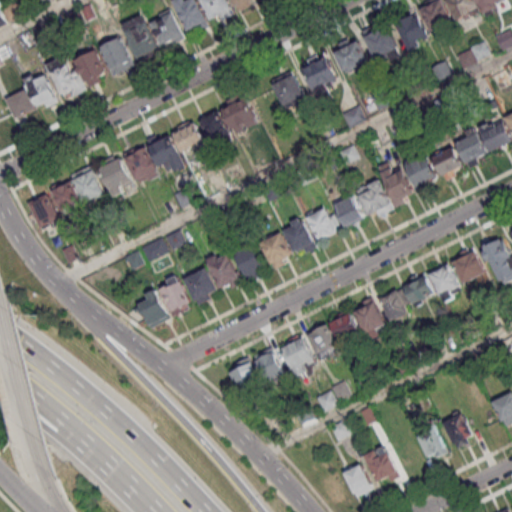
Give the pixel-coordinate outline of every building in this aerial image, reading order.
[(179,0),(176,2),(190,33),(203,27),(205,31),(211,27),(198,0),(194,0),(188,3),(186,0),(179,0)] [(229,0),(237,15),(225,21),(223,17),(213,22),(202,0),(229,0)] [(254,0),(250,2),(253,7),(241,13),(239,8),(238,9),(233,0),(254,0)] [(423,12),(433,34),(456,23),(444,0),(436,0),(428,4),(430,8),(423,12)] [(449,0),(450,1),(448,2),(459,23),(473,16),(474,17),(482,13),(480,10),(482,9),(477,0),(449,0)] [(479,0),(487,15),(498,9),(497,5),(507,0),(479,0)] [(4,8),(11,23),(24,16),(17,2),(4,8)] [(83,9),(89,20),(98,16),(93,4),(83,9)] [(81,9),(88,23),(74,31),(67,17),(81,9)] [(0,10),(1,10),(8,24),(0,28),(0,10)] [(173,10),(188,39),(176,45),(175,42),(165,47),(154,25),(164,20),(161,15),(173,10)] [(146,15),(163,49),(157,52),(158,56),(142,64),(131,41),(132,41),(125,25),(146,15)] [(399,26),(413,53),(423,49),(420,43),(432,37),(422,17),(417,20),(416,18),(399,26)] [(365,32),(379,61),(390,56),(394,63),(404,58),(387,22),(365,32)] [(511,30),(498,37),(505,51),(511,47),(511,30)] [(125,38),(139,66),(117,77),(103,49),(125,38)] [(338,55),(347,73),(348,72),(349,75),(361,69),(362,70),(371,65),(370,62),(371,62),(361,43),(353,46),(351,41),(342,45),(345,52),(338,55)] [(474,49),(480,62),(493,55),(487,42),(474,49)] [(99,49),(111,74),(103,77),(105,83),(92,89),(89,83),(88,84),(78,62),(82,61),(80,58),(99,49)] [(473,50),(479,63),(466,69),(460,56),(473,50)] [(306,70),(317,92),(318,92),(323,101),(333,96),(328,86),(340,80),(330,59),(323,62),(320,57),(311,62),(314,66),(306,70)] [(80,69),(91,90),(76,97),(74,92),(65,96),(50,66),(68,58),(75,72),(80,69)] [(435,68),(442,81),(454,75),(447,61),(435,68)] [(274,81),(277,86),(276,86),(286,108),(297,102),(300,108),(310,103),(307,98),(308,98),(295,71),(274,81)] [(29,88),(40,110),(48,106),(50,109),(62,103),(49,78),(39,83),(36,76),(27,81),(31,87),(29,88)] [(373,96),(381,112),(396,104),(388,88),(373,96)] [(28,92),(38,111),(20,121),(10,101),(28,92)] [(224,111),(236,136),(260,125),(259,122),(261,121),(250,98),(243,101),(241,96),(229,102),(232,107),(224,111)] [(436,102),(443,116),(451,112),(444,98),(436,102)] [(345,116),(352,129),(369,120),(362,107),(345,116)] [(202,123),(216,152),(231,144),(229,139),(235,136),(222,112),(202,123)] [(482,130),(494,154),(511,145),(511,135),(505,121),(492,127),(491,126),(482,130)] [(177,135),(183,132),(180,128),(192,122),(194,126),(199,124),(210,146),(198,152),(196,149),(186,154),(177,135)] [(459,146),(469,166),(471,166),(473,170),(482,166),(480,161),(491,156),(481,135),(479,136),(476,130),(470,133),(473,140),(459,146)] [(152,148),(162,169),(167,166),(170,172),(176,169),(178,174),(190,168),(174,136),(162,142),(158,136),(150,140),(154,147),(152,148)] [(342,152),(348,165),(362,158),(355,145),(342,152)] [(126,155),(139,181),(141,180),(142,183),(151,179),(153,183),(163,178),(162,176),(164,175),(156,159),(155,160),(149,149),(138,154),(137,150),(126,155)] [(437,160),(448,182),(457,178),(455,174),(466,168),(456,150),(437,160)] [(338,154),(344,166),(335,171),(329,159),(338,154)] [(103,171),(117,199),(126,194),(123,189),(128,187),(129,188),(136,185),(124,160),(119,162),(116,157),(108,161),(111,167),(103,171)] [(409,167),(423,197),(432,192),(429,186),(441,180),(430,157),(417,163),(416,161),(410,164),(411,166),(409,167)] [(381,168),(388,184),(386,182),(398,208),(407,204),(405,201),(417,196),(403,166),(395,170),(391,163),(381,168)] [(313,165),(320,180),(306,186),(299,172),(313,165)] [(75,177),(89,205),(108,195),(99,178),(101,177),(95,166),(75,177)] [(54,188),(57,193),(56,193),(66,213),(86,203),(76,182),(66,188),(63,183),(54,188)] [(382,182),(384,186),(385,186),(397,210),(382,218),(380,214),(371,218),(362,198),(374,192),(372,187),(382,182)] [(265,189),(272,202),(284,196),(278,183),(265,189)] [(177,195),(185,209),(199,202),(191,187),(177,195)] [(336,203),(348,228),(367,219),(355,194),(336,203)] [(31,205),(39,221),(40,220),(45,230),(64,221),(51,195),(31,205)] [(238,203),(244,216),(233,221),(227,209),(238,203)] [(310,215),(315,212),(317,216),(328,211),(332,218),(337,215),(344,229),(340,231),(341,233),(321,243),(310,220),(312,219),(310,215)] [(287,233),(297,254),(307,249),(309,254),(320,248),(307,223),(304,224),(302,220),(295,224),(297,228),(287,233)] [(169,238),(175,252),(189,245),(182,231),(169,238)] [(263,245),(274,267),(276,266),(278,270),(287,266),(285,261),(296,256),(285,234),(263,245)] [(145,249),(151,263),(172,253),(165,239),(145,249)] [(507,244),(511,253),(511,284),(510,286),(508,283),(504,285),(493,263),(490,264),(485,254),(487,253),(484,245),(491,241),(494,247),(503,243),(505,245),(507,244)] [(65,251),(71,265),(81,260),(75,246),(65,251)] [(239,256),(252,283),(264,277),(262,273),(267,271),(266,269),(269,267),(258,246),(251,250),(250,247),(242,251),(244,254),(239,256)] [(457,264),(467,285),(489,274),(476,248),(463,254),(466,260),(457,264)] [(140,252),(147,265),(135,271),(128,258),(140,252)] [(210,267),(223,291),(232,286),(234,290),(246,283),(244,279),(242,280),(230,257),(221,262),(219,258),(210,262),(212,266),(210,267)] [(450,261),(463,288),(453,293),(455,296),(445,301),(433,276),(435,275),(432,269),(450,261)] [(186,279),(198,304),(201,303),(202,306),(213,300),(212,297),(220,293),(209,271),(194,278),(193,276),(186,279)] [(407,289),(417,309),(426,304),(425,302),(438,296),(426,272),(412,280),(415,285),(407,289)] [(163,292),(176,319),(185,315),(183,311),(193,306),(180,278),(165,285),(167,290),(163,292)] [(382,301),(394,324),(412,315),(400,292),(382,301)] [(141,308),(151,302),(149,298),(158,293),(172,321),(153,331),(141,308)] [(376,298),(389,326),(380,330),(384,338),(371,344),(358,314),(362,312),(362,310),(368,307),(366,302),(376,298)] [(333,325),(342,343),(363,333),(353,315),(351,316),(349,311),(339,317),(341,321),(333,325)] [(477,320),(483,333),(469,340),(462,328),(477,320)] [(311,337),(324,363),(335,357),(333,354),(338,351),(337,348),(340,346),(331,327),(311,337)] [(317,361),(307,366),(310,374),(300,379),(285,350),(288,348),(286,344),(304,335),(317,361)] [(273,349),(287,376),(270,385),(256,357),(273,349)] [(409,355),(416,369),(404,375),(397,361),(409,355)] [(252,359),(263,384),(252,389),(253,392),(243,396),(234,376),(241,373),(238,365),(252,359)] [(360,379),(367,393),(383,385),(376,371),(360,379)] [(334,388),(342,403),(355,397),(347,382),(334,388)] [(334,391),(342,406),(328,413),(320,398),(334,391)] [(511,396),(511,426),(509,428),(507,424),(505,425),(495,405),(511,396)] [(311,406),(317,419),(304,426),(297,413),(311,406)] [(363,412),(370,426),(379,422),(372,407),(363,412)] [(447,425),(457,447),(460,446),(461,449),(472,445),(470,441),(476,438),(466,416),(447,425)] [(334,428),(340,442),(354,435),(347,422),(334,428)] [(422,440),(431,461),(438,458),(438,460),(450,454),(438,428),(428,433),(430,436),(422,440)] [(367,459),(381,487),(392,481),(393,484),(403,479),(391,455),(390,456),(388,451),(382,454),(384,459),(381,460),(378,454),(367,459)] [(345,473),(359,500),(376,492),(364,468),(357,471),(355,468),(345,473)]
